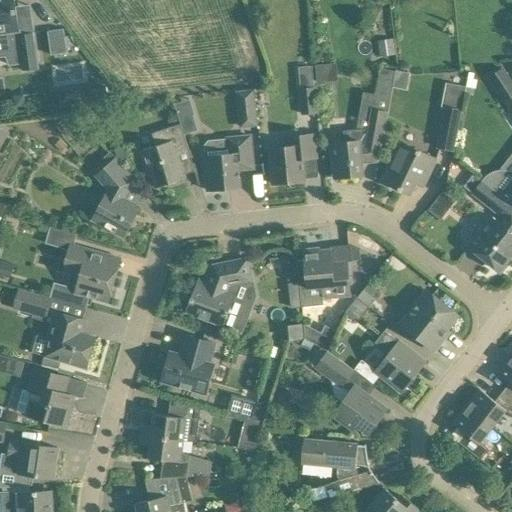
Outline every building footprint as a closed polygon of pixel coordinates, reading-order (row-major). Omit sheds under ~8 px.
[(14,0),(0,0),(0,41),(1,42),(7,63),(8,66),(21,64),(22,72),(39,70),(36,44),(34,33),(20,35),(16,9),(14,0)] [(51,55),(67,52),(64,28),(48,31),(51,55)] [(377,40),(380,57),(395,54),(393,38),(377,40)] [(337,62),(314,63),(315,82),(338,81),(337,62)] [(511,82),(503,68),(489,78),(511,113),(511,82)] [(393,87),(395,71),(380,69),(376,95),(373,108),(371,108),(367,128),(357,129),(343,130),(344,142),(331,143),(332,158),(334,178),(363,175),(362,164),(379,163),(382,144),(386,125),(389,112),(393,87)] [(303,114),(316,113),(314,87),(300,88),(303,114)] [(445,107),(437,147),(454,150),(454,148),(462,110),(465,91),(445,87),(441,106),(445,107)] [(256,125),(252,90),(237,91),(241,126),(256,125)] [(25,96),(14,98),(16,109),(27,107),(25,96)] [(156,146),(140,151),(148,176),(152,175),(156,188),(184,179),(177,155),(189,151),(183,131),(181,124),(152,133),(156,146)] [(270,148),(271,164),(273,184),(305,181),(303,159),(317,158),(314,134),(286,136),(287,146),(270,148)] [(204,146),(205,157),(208,190),(240,187),(238,170),(253,168),(250,136),(227,138),(208,141),(204,146)] [(426,181),(435,163),(437,159),(401,142),(382,181),(410,195),(419,178),(426,181)] [(109,190),(92,219),(106,227),(124,237),(140,207),(137,205),(124,198),(125,196),(134,179),(121,164),(116,158),(110,152),(105,158),(110,163),(96,175),(109,190)] [(511,173),(508,171),(501,170),(496,171),(491,173),(484,178),(482,180),(507,200),(510,195),(511,196),(511,173)] [(500,271),(511,255),(511,203),(507,200),(482,180),(473,175),(464,187),(472,194),(471,195),(499,218),(496,221),(491,217),(468,246),(500,271)] [(430,208),(442,218),(457,199),(445,189),(430,208)] [(101,253),(81,247),(70,244),(63,271),(80,276),(76,289),(54,282),(50,297),(67,302),(86,308),(89,297),(108,302),(117,272),(121,258),(101,253)] [(305,260),(297,261),(299,281),(302,307),(323,305),(322,298),(350,296),(348,281),(346,261),(345,261),(341,262),(332,263),(330,249),(304,252),(305,260)] [(252,281),(252,278),(248,258),(212,265),(208,276),(211,277),(209,283),(207,288),(196,284),(186,312),(205,319),(223,326),(242,333),(253,306),(235,299),(234,298),(236,293),(228,290),(230,286),(252,281)] [(0,266),(0,276),(10,280),(14,265),(2,261),(0,266)] [(376,292),(376,287),(370,282),(362,291),(372,298),(376,292)] [(14,307),(45,316),(50,297),(19,289),(14,307)] [(416,302),(400,323),(435,351),(445,338),(442,336),(458,316),(431,294),(422,306),(416,302)] [(370,307),(357,297),(345,313),(357,323),(370,307)] [(86,321),(67,315),(55,312),(48,338),(43,355),(67,362),(86,368),(93,342),(95,337),(82,333),(86,321)] [(288,325),(290,340),(304,338),(302,324),(288,325)] [(333,340),(337,331),(325,325),(322,332),(315,344),(321,348),(328,351),(333,340)] [(399,340),(398,341),(385,330),(375,343),(388,353),(374,371),(386,381),(401,393),(416,374),(426,362),(420,357),(411,349),(399,340)] [(161,382),(181,387),(205,394),(214,363),(210,362),(216,343),(185,334),(180,354),(170,351),(161,382)] [(264,354),(278,360),(282,350),(268,344),(264,354)] [(310,363),(316,367),(342,386),(354,370),(328,351),(321,348),(310,363)] [(0,370),(24,373),(26,357),(0,354),(0,370)] [(511,357),(510,356),(497,373),(509,383),(502,392),(511,399),(511,357)] [(23,389),(17,411),(28,414),(28,416),(30,416),(46,421),(65,426),(70,406),(66,405),(69,394),(64,393),(68,377),(49,372),(35,368),(29,391),(23,389)] [(290,392),(285,388),(278,386),(274,402),(281,404),(287,404),(291,399),(290,392)] [(466,406),(493,427),(506,411),(511,415),(511,399),(502,392),(495,401),(479,389),(466,406)] [(387,409),(367,394),(364,399),(351,390),(333,415),(353,430),(356,425),(369,434),(381,417),(379,416),(383,410),(385,412),(387,409)] [(232,414),(254,416),(256,396),(234,394),(232,414)] [(196,407),(190,405),(171,399),(168,416),(154,414),(152,426),(143,425),(142,435),(184,440),(196,442),(201,408),(196,407)] [(479,443),(493,427),(466,406),(452,423),(465,433),(458,442),(479,459),(487,449),(479,443)] [(184,440),(142,435),(140,444),(150,445),(148,458),(162,460),(160,478),(187,477),(210,476),(211,462),(190,455),(182,452),(184,440)] [(329,498),(359,488),(380,482),(372,471),(371,470),(355,475),(354,471),(354,469),(355,469),(356,465),(369,466),(368,460),(366,444),(365,444),(365,445),(358,445),(358,444),(338,442),(304,439),(301,464),(337,467),(337,474),(339,480),(325,485),(329,498)] [(24,442),(23,443),(10,441),(8,454),(2,453),(0,464),(0,487),(32,486),(33,476),(53,479),(57,447),(37,444),(24,442)] [(186,511),(184,502),(193,500),(187,477),(160,478),(145,479),(150,500),(136,503),(137,511),(186,511)] [(245,497),(256,497),(255,486),(245,486),(245,497)] [(371,504),(364,511),(419,511),(420,511),(402,496),(398,500),(384,488),(371,504)] [(52,511),(51,490),(19,492),(0,492),(0,511),(52,511)] [(256,511),(263,511),(280,507),(276,496),(260,501),(261,506),(257,508),(256,511)]
